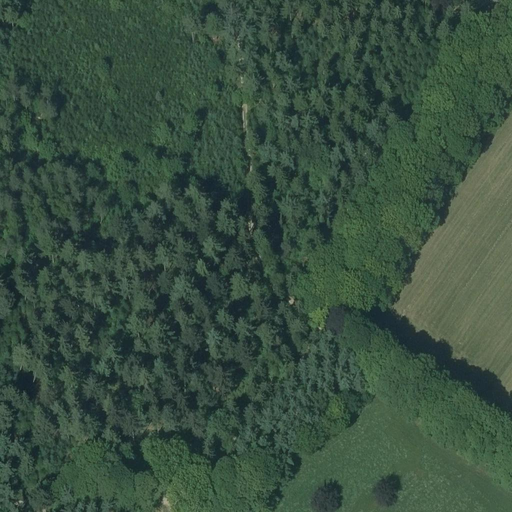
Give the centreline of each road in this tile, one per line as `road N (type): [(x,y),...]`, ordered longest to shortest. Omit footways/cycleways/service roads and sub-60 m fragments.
road 1 (track): [(234,0),(255,256),(321,330)]
road 2 (track): [(321,330),(500,40)]
road 3 (track): [(321,330),(511,460)]
road 4 (track): [(38,497),(84,482),(177,501),(221,487)]
road 5 (track): [(221,487),(321,330)]
